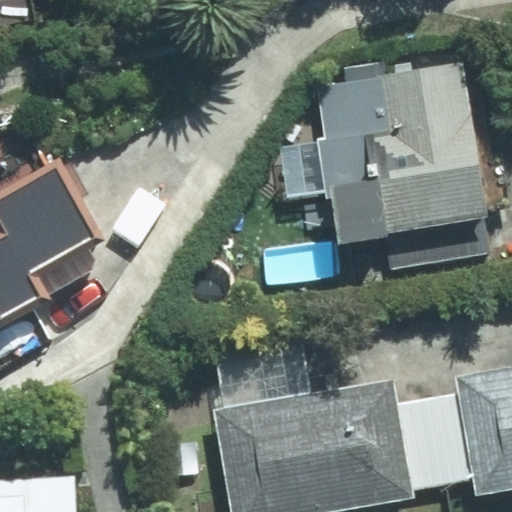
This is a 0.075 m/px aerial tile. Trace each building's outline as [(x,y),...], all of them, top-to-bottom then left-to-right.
[(40,0),(0,0),(0,27),(44,18),(40,0)] [(347,180),(355,234),(504,211),(479,58),(393,72),(391,60),(343,68),(345,79),(328,82),(337,138),(382,131),(389,174),(347,180)] [(0,304),(2,303),(12,320),(62,292),(52,275),(115,239),(69,158),(0,196),(0,200),(18,233),(0,242),(0,304)] [(235,405),(224,406),(243,511),(311,511),(425,492),(404,375),(297,394),(287,341),(226,352),(235,405)] [(511,361),(463,370),(485,494),(511,488),(511,361)] [(83,511),(81,473),(0,478),(0,511),(83,511)]
